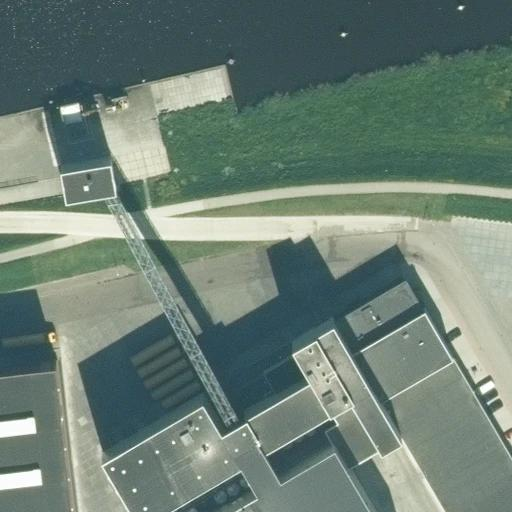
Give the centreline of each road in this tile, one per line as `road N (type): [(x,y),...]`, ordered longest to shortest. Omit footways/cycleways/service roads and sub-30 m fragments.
road 1 (unclassified): [(363,244),(276,256),(0,320)]
road 2 (unclassified): [(363,244),(273,229),(0,222)]
road 3 (unclassified): [(511,379),(434,251),(413,242),(363,244)]
